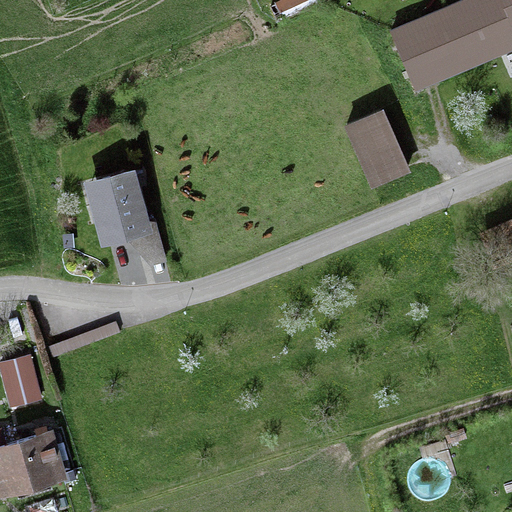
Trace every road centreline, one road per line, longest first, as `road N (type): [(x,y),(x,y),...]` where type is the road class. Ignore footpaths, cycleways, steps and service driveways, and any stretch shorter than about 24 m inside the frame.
road 1 (residential): [(511,167),(209,286),(140,296),(0,288)]
road 2 (track): [(511,397),(360,448)]
